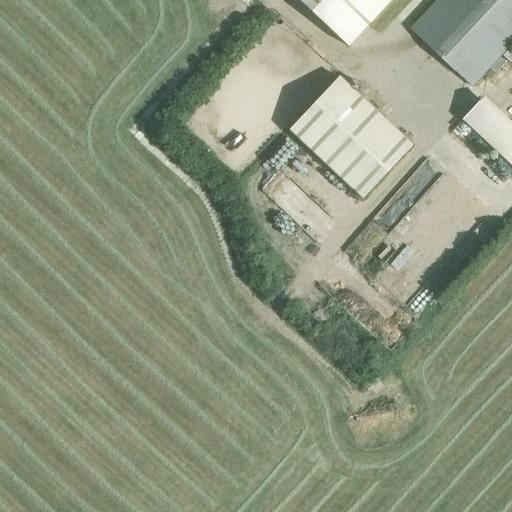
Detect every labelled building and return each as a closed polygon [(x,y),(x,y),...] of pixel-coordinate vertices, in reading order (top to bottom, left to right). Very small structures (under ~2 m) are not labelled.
[(297,0),(348,46),(390,0),(297,0)] [(511,0),(437,0),(410,30),(472,86),(511,42),(511,0)] [(289,129),(362,197),(411,145),(339,77),(289,129)] [(475,133),(511,167),(511,131),(493,114),(475,133)] [(420,167),(433,176),(441,165),(428,156),(420,167)] [(369,266),(386,282),(428,237),(410,221),(369,266)]
